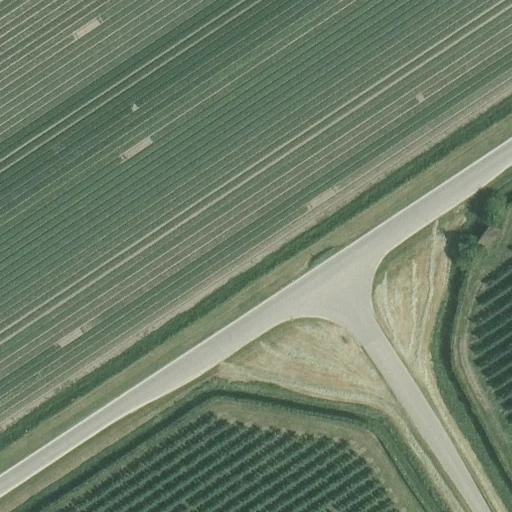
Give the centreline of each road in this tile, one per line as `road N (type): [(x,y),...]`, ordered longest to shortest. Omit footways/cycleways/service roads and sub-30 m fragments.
road 1 (unclassified): [(0,486),(327,271)]
road 2 (unclassified): [(486,511),(327,271)]
road 3 (unclassified): [(327,271),(511,149)]
